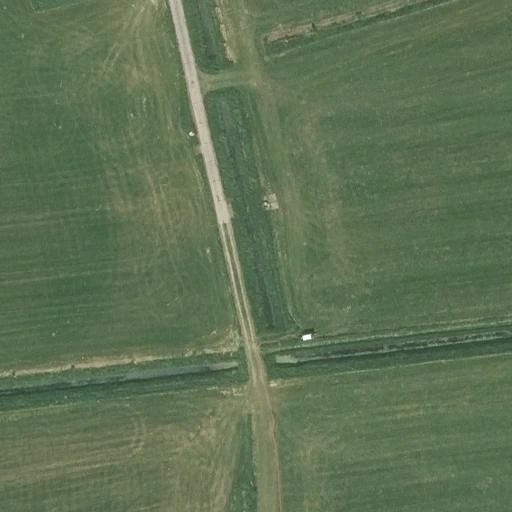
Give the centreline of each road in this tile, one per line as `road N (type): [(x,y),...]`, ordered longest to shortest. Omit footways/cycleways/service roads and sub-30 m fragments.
road 1 (track): [(255,355),(261,511)]
road 2 (track): [(224,225),(255,355)]
